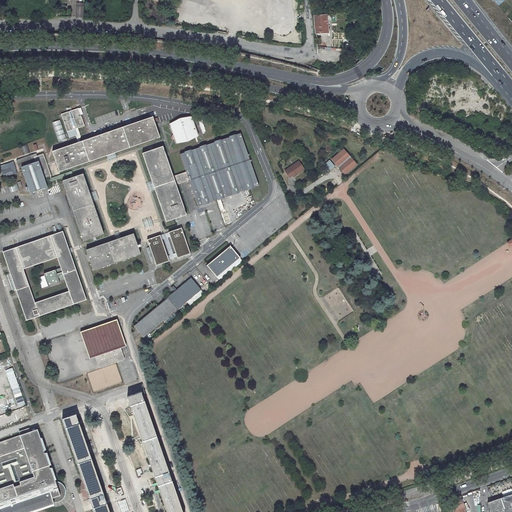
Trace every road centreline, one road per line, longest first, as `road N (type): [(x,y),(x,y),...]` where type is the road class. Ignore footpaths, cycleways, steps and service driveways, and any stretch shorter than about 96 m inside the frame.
road 1 (primary): [(0,61),(169,69),(357,107)]
road 2 (unclassified): [(188,511),(127,327),(132,312),(209,248)]
road 3 (primary): [(294,78),(165,54),(0,47)]
road 4 (unclassified): [(0,97),(125,96),(236,115)]
road 5 (residential): [(313,58),(133,30)]
road 6 (unclassified): [(226,234),(272,192),(246,120),(236,115)]
road 7 (primary): [(385,0),(384,43),(370,64),(326,82),(294,78)]
road 8 (residential): [(133,30),(0,25)]
road 9 (trunk): [(395,96),(404,71),(428,53),(458,54),(498,74)]
road 10 (track): [(124,78),(0,76)]
